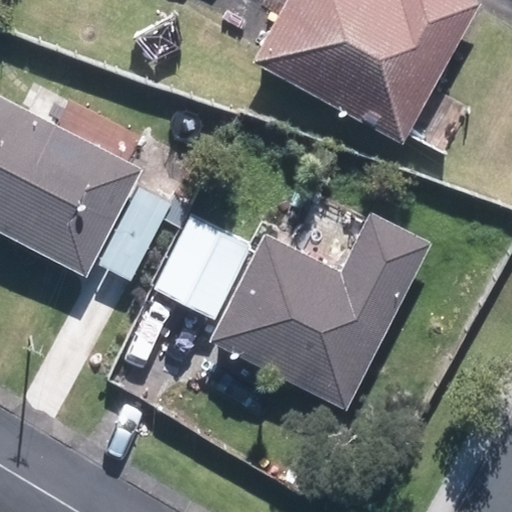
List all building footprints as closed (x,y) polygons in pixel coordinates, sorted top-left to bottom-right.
[(275,0),(243,57),(389,140),(467,3),(462,0),(275,0)] [(0,98),(0,234),(72,273),(129,168),(0,98)] [(169,201),(136,184),(96,261),(129,278),(169,201)] [(336,401),(420,241),(362,211),(330,273),(255,235),(204,333),(336,401)] [(241,248),(184,218),(147,287),(204,317),(241,248)]
